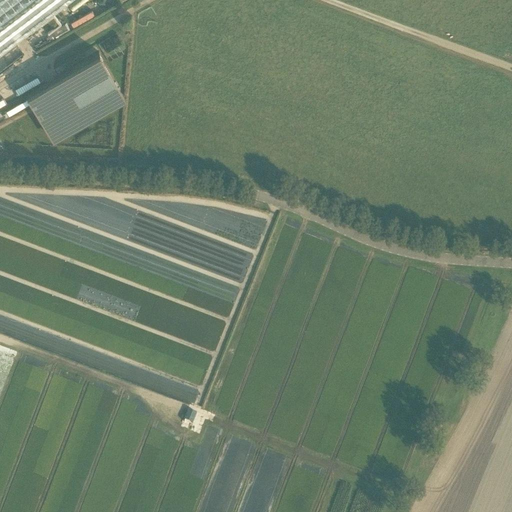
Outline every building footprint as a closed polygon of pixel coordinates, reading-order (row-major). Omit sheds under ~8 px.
[(0,0),(0,54),(71,0),(0,0)] [(92,11),(72,22),(74,26),(94,14),(92,11)] [(0,65),(2,68),(22,51),(18,46),(0,62),(0,65)] [(28,96),(54,141),(127,100),(101,54),(28,96)] [(191,362),(207,369),(213,357),(186,345),(184,349),(195,354),(191,362)]
